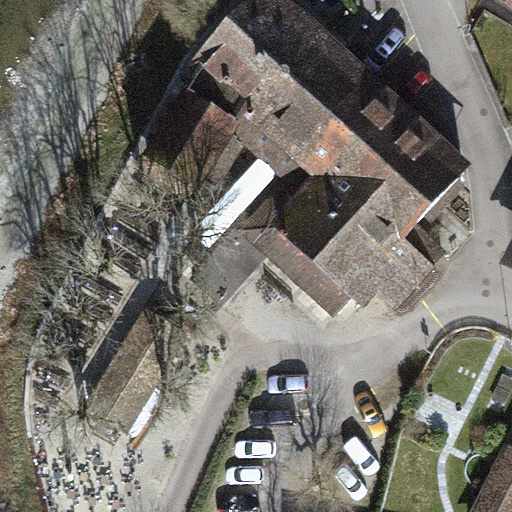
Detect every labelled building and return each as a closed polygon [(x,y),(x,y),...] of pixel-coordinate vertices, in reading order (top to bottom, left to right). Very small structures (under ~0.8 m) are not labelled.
[(279,0),(252,0),(188,68),(193,72),(243,115),(311,177),(267,226),(351,300),(362,310),(374,292),(395,312),(437,268),(407,239),(466,172),(279,0)] [(243,115),(193,72),(152,140),(208,175),(243,115)] [(334,320),(351,300),(267,226),(311,177),(243,115),(208,175),(223,185),(246,147),(260,159),(277,175),(284,181),(239,232),(268,259),(334,320)] [(277,175),(260,159),(224,198),(241,214),(277,175)] [(227,302),(268,259),(239,232),(199,275),(227,302)] [(101,396),(132,411),(190,294),(158,279),(101,396)] [(511,511),(511,447),(506,445),(472,511),(511,511)]
